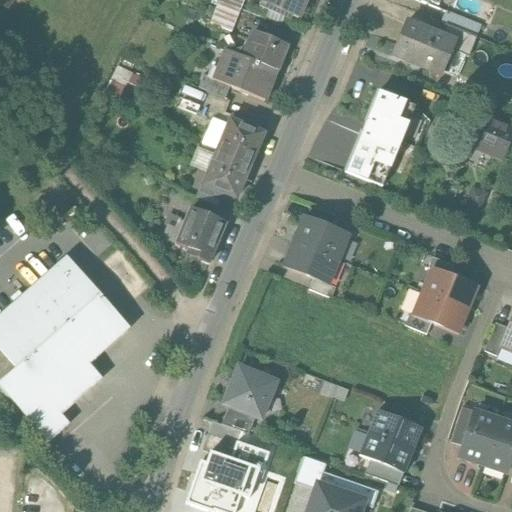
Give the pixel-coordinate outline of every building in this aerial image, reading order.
[(306,0),(262,0),(260,8),(280,16),(282,12),(298,19),(306,0)] [(481,26),(446,12),(441,24),(445,26),(476,39),(481,26)] [(441,37),(405,22),(391,56),(441,77),(451,51),(468,58),(476,39),(445,26),(441,37)] [(286,45),(255,32),(244,59),(276,72),(286,45)] [(244,59),(223,50),(212,78),(211,80),(229,87),(265,101),(276,72),(244,59)] [(229,87),(211,80),(212,78),(203,75),(198,88),(224,99),(229,87)] [(377,94),(364,124),(366,125),(363,134),(361,133),(344,173),(381,188),(414,109),(377,94)] [(253,122),(232,114),(216,153),(249,167),(263,134),(250,129),(253,122)] [(511,133),(511,132),(478,119),(467,148),(500,161),(511,133)] [(249,167),(216,153),(200,191),(220,199),(223,193),(235,198),(249,167)] [(485,196),(472,190),(467,203),(479,209),(485,196)] [(226,223),(190,208),(184,223),(177,241),(175,245),(188,251),(186,256),(208,265),(226,223)] [(329,230),(303,219),(293,244),(337,262),(347,237),(329,230)] [(356,228),(334,219),(329,230),(347,237),(351,239),(356,228)] [(175,232),(168,229),(165,236),(177,241),(184,223),(179,221),(175,232)] [(337,262),(293,244),(283,268),(313,280),(327,286),(337,262)] [(454,268),(432,259),(427,270),(431,271),(449,278),(454,268)] [(87,366),(127,331),(66,260),(24,295),(87,366)] [(449,278),(431,271),(422,295),(466,312),(476,289),(449,278)] [(327,286),(313,280),(308,291),(331,300),(335,289),(327,286)] [(0,388),(48,443),(68,426),(60,417),(100,381),(87,366),(24,295),(0,316),(0,388)] [(466,312),(422,295),(412,317),(431,325),(457,335),(466,312)] [(412,317),(409,316),(404,327),(426,336),(431,325),(412,317)] [(511,317),(507,330),(499,349),(500,349),(511,353),(511,317)] [(507,330),(495,325),(484,353),(496,357),(500,349),(499,349),(507,330)] [(275,384),(238,369),(223,406),(228,409),(255,419),(260,421),(275,384)] [(392,406),(388,417),(421,431),(426,419),(392,406)] [(255,419),(228,409),(221,426),(240,433),(248,436),(255,419)] [(473,414),(461,410),(450,444),(462,448),(473,414)] [(412,453),(421,431),(388,417),(377,413),(368,435),(412,453)] [(496,422),(473,414),(462,448),(458,460),(481,467),(496,422)] [(511,427),(496,422),(481,467),(505,475),(511,454),(511,427)] [(221,426),(213,424),(204,452),(209,454),(230,462),(236,444),(240,433),(221,426)] [(412,453),(368,435),(359,457),(370,462),(403,475),(412,453)] [(230,462),(209,454),(205,465),(199,463),(185,505),(203,511),(234,511),(239,498),(248,501),(257,474),(261,475),(268,455),(236,444),(230,462)] [(293,485),(316,493),(318,487),(323,475),(326,467),(302,460),(293,485)] [(358,511),(361,506),(372,510),(378,494),(323,475),(318,487),(316,493),(308,511),(358,511)]
